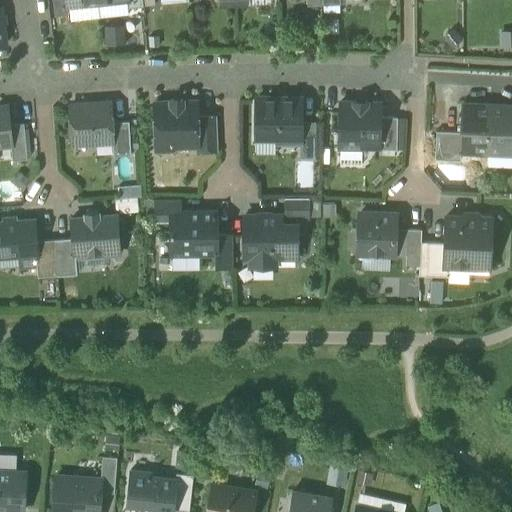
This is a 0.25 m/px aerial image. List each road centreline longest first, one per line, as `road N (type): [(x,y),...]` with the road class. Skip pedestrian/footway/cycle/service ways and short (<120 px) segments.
road 1 (residential): [(41,79),(227,73)]
road 2 (residential): [(227,73),(407,76)]
road 3 (residential): [(407,76),(416,89),(416,196)]
